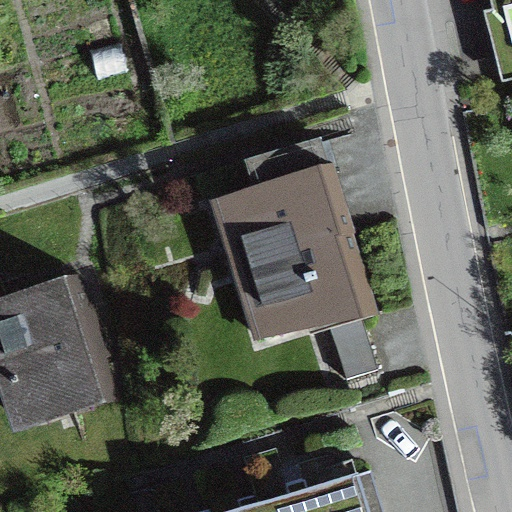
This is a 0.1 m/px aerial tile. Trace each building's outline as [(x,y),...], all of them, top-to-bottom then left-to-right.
[(249,162),(260,200),(327,180),(316,142),(249,162)] [(367,317),(327,180),(260,200),(217,212),(257,349),(367,317)] [(100,421),(61,294),(0,313),(0,409),(12,448),(100,421)] [(379,511),(368,476),(308,494),(313,511),(379,511)] [(259,511),(313,511),(308,494),(259,509),(259,511)]
